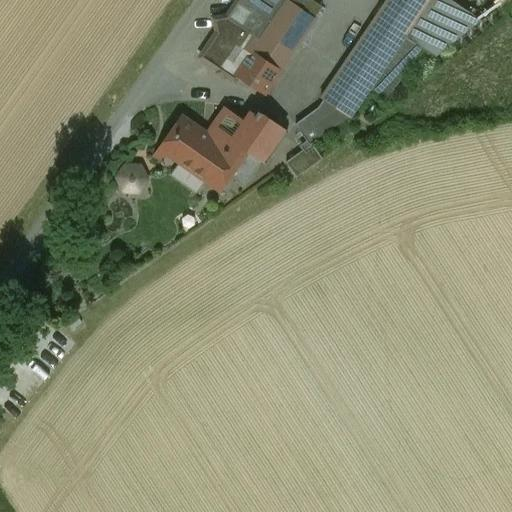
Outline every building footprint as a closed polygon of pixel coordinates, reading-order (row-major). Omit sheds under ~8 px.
[(261,39),(227,16),(214,19),(216,33),(200,57),(235,81),(238,76),(264,93),(315,19),(315,18),(288,0),(270,26),(261,39)] [(238,0),(236,3),(270,26),(288,0),(315,18),(322,7),(312,0),(238,0)] [(386,0),(320,97),(324,100),(348,117),(351,118),(371,89),(386,100),(421,48),(405,38),(430,0),(386,0)] [(430,0),(405,38),(421,48),(435,57),(481,20),(450,0),(430,0)] [(270,26),(236,3),(227,16),(261,39),(270,26)] [(318,108),(295,125),(309,144),(310,143),(348,117),(324,100),(318,108)] [(245,122),(227,110),(214,129),(218,132),(211,142),(199,134),(200,131),(184,120),(175,124),(174,135),(163,149),(159,146),(159,147),(219,190),(220,188),(227,193),(237,179),(230,175),(236,167),(246,174),(249,170),(253,173),(261,162),(265,165),(287,132),(261,114),(258,112),(255,116),(251,113),(245,122)] [(303,150),(286,163),(296,178),(322,159),(310,143),(309,144),(295,125),(312,148),(306,153),(303,150)] [(123,172),(135,190),(149,181),(137,163),(123,172)]
